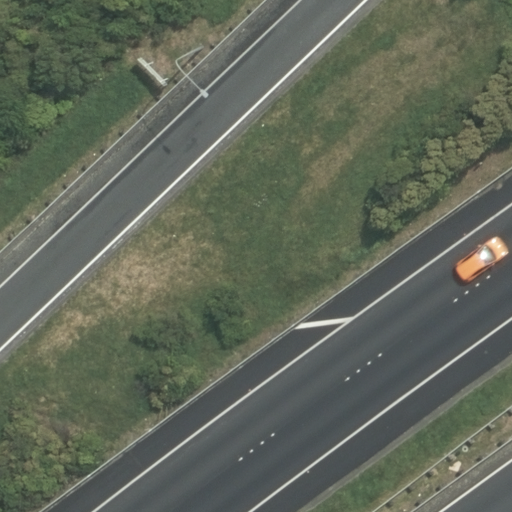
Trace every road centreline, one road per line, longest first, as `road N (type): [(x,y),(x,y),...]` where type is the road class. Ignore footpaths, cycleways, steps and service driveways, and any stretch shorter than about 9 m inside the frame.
road 1 (motorway): [(0,320),(337,0)]
road 2 (motorway): [(186,511),(511,259)]
